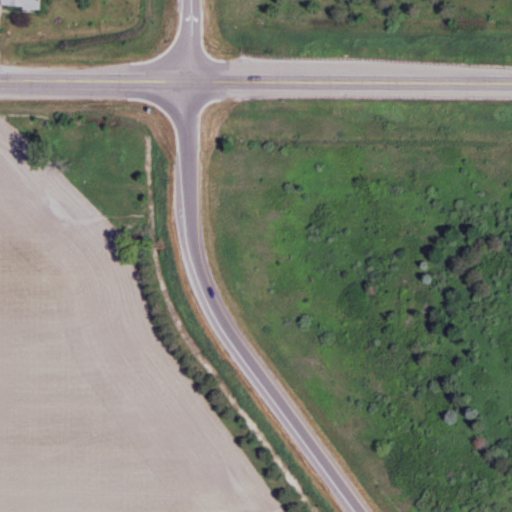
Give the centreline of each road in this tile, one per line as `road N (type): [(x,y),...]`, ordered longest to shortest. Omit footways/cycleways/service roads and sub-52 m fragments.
road 1 (tertiary): [(0,75),(511,80)]
road 2 (motorway): [(187,75),(189,218),(209,298),(361,511)]
